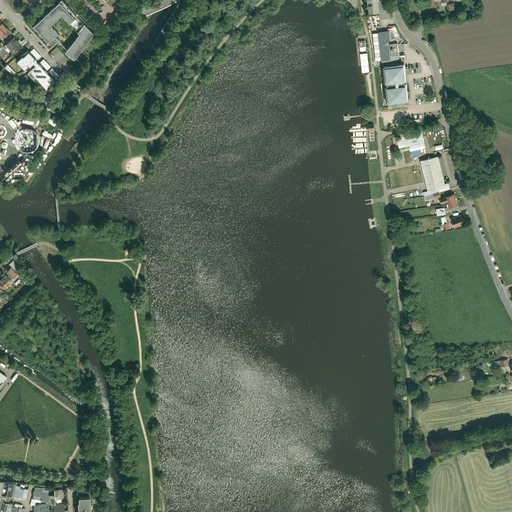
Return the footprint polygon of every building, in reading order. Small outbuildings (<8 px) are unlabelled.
[(63,0),(61,0),(33,26),(51,43),(61,35),(51,25),(62,15),(80,33),(66,50),(75,57),(94,33),(63,0)] [(447,5),(448,11),(457,10),(456,3),(447,4),(447,5)] [(9,27),(4,22),(0,25),(0,35),(0,36),(9,27)] [(397,30),(380,32),(380,33),(374,34),(377,60),(383,60),(383,61),(388,60),(389,65),(399,64),(398,59),(400,59),(398,40),(397,30)] [(13,32),(2,41),(7,47),(9,45),(11,49),(21,40),(13,32)] [(367,38),(357,38),(361,73),(371,71),(367,38)] [(55,81),(27,51),(16,61),(24,70),(29,66),(30,67),(33,64),(35,66),(28,73),(43,90),(50,83),(51,85),(55,81)] [(400,64),(399,64),(389,65),(386,66),(387,82),(397,81),(397,85),(388,86),(389,101),(408,99),(407,84),(405,84),(405,80),(406,80),(405,64),(400,64)] [(411,151),(420,149),(426,148),(425,142),(410,145),(411,151)] [(438,156),(421,160),(429,190),(446,186),(445,183),(438,156)] [(420,182),(416,164),(402,167),(401,165),(391,168),(394,179),(395,179),(397,187),(420,182)] [(446,186),(429,190),(424,191),(425,195),(440,191),(451,188),(449,182),(445,183),(446,186)] [(425,195),(426,200),(441,196),(440,191),(425,195)] [(454,194),(440,198),(442,203),(448,201),(451,211),(459,208),(454,194)] [(436,208),(437,215),(446,214),(446,211),(450,210),(449,207),(436,208)] [(461,214),(451,217),(454,227),(464,223),(461,214)] [(12,267),(7,271),(12,277),(17,272),(12,267)] [(5,274),(0,279),(0,284),(4,289),(12,281),(5,274)] [(14,498),(25,500),(28,487),(16,485),(16,484),(0,480),(0,495),(2,496),(3,492),(6,493),(6,496),(14,497),(14,498)] [(36,487),(33,498),(41,499),(40,501),(49,503),(49,495),(49,493),(43,492),(44,488),(36,487)] [(49,503),(49,505),(54,504),(54,511),(62,511),(65,511),(65,503),(55,504),(55,499),(64,499),(64,489),(54,489),(54,495),(49,495),(49,503)] [(0,509),(4,511),(3,511),(24,511),(25,508),(23,508),(23,505),(15,504),(15,507),(12,507),(13,504),(1,501),(2,496),(0,495),(0,509)] [(89,511),(88,496),(77,497),(78,502),(76,502),(77,511),(89,511)]
